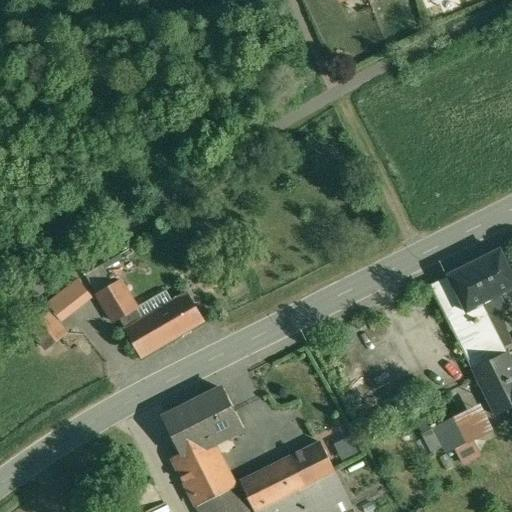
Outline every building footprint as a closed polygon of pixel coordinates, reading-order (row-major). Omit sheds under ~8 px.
[(203,206),(185,216),(192,228),(210,219),(203,206)] [(511,273),(501,251),(449,276),(449,277),(431,286),(496,416),(511,408),(511,361),(484,304),(511,290),(511,273)] [(138,308),(121,281),(98,295),(114,322),(120,319),(138,308)] [(167,291),(138,308),(120,319),(143,358),(205,322),(188,294),(173,302),(167,291)] [(45,306),(26,321),(32,328),(51,314),(45,306)] [(32,328),(31,329),(46,349),(66,334),(51,314),(32,328)] [(223,389),(164,419),(181,454),(174,458),(198,506),(235,487),(235,486),(212,441),(224,435),(226,439),(244,430),(223,389)] [(339,444),(349,463),(365,455),(356,436),(339,444)] [(322,443),(291,458),(307,489),(337,474),(322,443)] [(475,443),(463,449),(468,459),(480,454),(475,443)] [(291,458),(241,483),(255,511),(259,511),(307,489),(291,458)] [(307,489),(259,511),(255,511),(241,483),(235,486),(235,487),(198,506),(200,511),(340,511),(353,506),(337,474),(307,489)] [(154,480),(117,498),(123,511),(150,511),(166,505),(154,480)]
